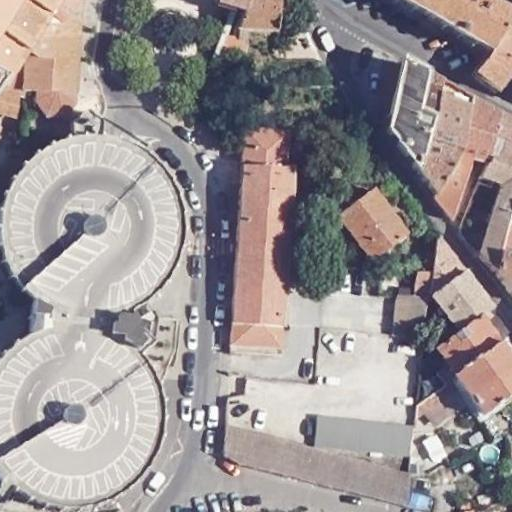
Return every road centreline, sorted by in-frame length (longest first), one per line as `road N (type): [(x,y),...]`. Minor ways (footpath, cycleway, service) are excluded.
road 1 (residential): [(97,0),(87,85),(204,158),(207,511)]
road 2 (residential): [(511,329),(351,126),(352,7)]
road 3 (tertiary): [(352,7),(397,51),(511,114)]
road 4 (residential): [(207,511),(298,505),(341,511)]
